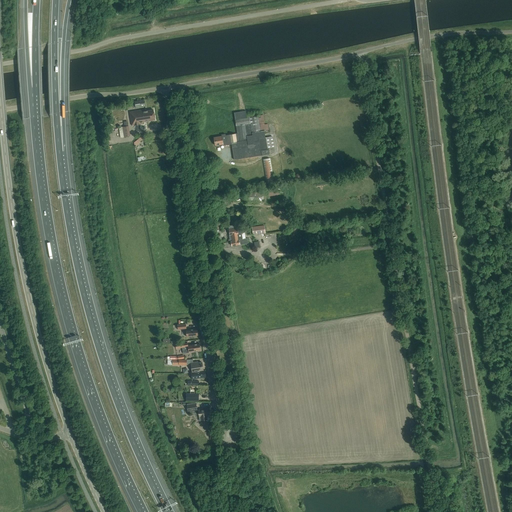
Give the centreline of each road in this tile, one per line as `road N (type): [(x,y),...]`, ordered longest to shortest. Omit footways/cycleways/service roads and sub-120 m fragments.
road 1 (unclassified): [(436,511),(359,52)]
road 2 (motorway): [(34,87),(62,297),(95,404),(143,511)]
road 3 (motorway): [(166,511),(100,354),(59,154)]
road 4 (unclassified): [(220,426),(164,87)]
road 5 (tertiary): [(69,433),(26,288),(0,105)]
road 6 (unclassified): [(164,87),(359,52)]
road 7 (unclassified): [(0,110),(164,87)]
road 8 (motorway): [(59,154),(69,0)]
road 9 (motorway): [(59,154),(55,0)]
road 10 (unclassified): [(359,52),(451,33),(511,32)]
